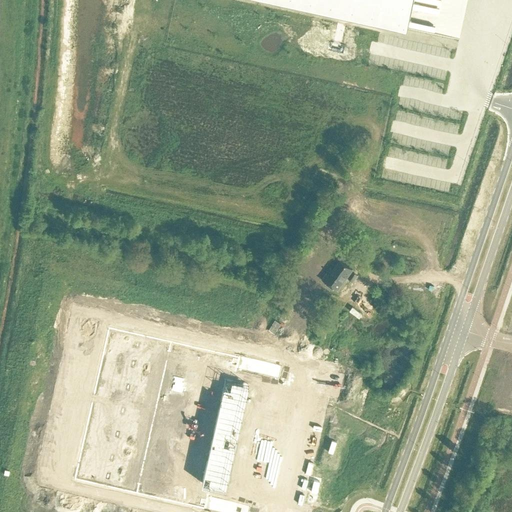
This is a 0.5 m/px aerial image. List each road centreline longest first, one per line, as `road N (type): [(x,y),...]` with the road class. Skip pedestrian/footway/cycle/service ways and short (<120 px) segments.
road 1 (unclassified): [(511,148),(384,511)]
road 2 (unclassified): [(399,511),(511,194)]
